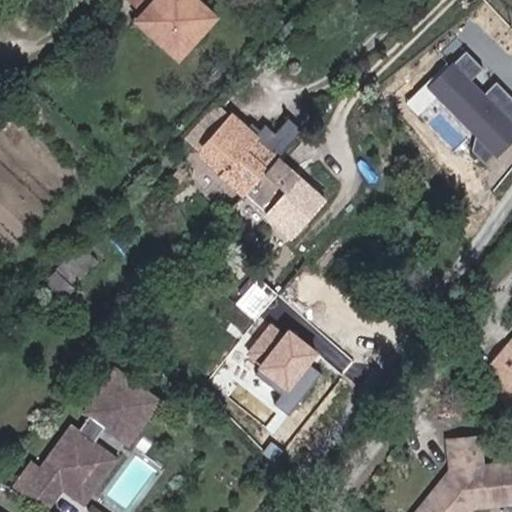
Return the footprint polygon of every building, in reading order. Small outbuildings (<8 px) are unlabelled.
[(185,62),(224,18),(204,0),(160,0),(141,23),(185,62)] [(463,48),(425,86),(499,158),(511,144),(511,96),(495,80),(485,91),(472,78),(482,67),(463,48)] [(284,151),(259,130),(238,111),(204,149),(250,189),(293,227),(327,190),(284,151)] [(93,265),(75,248),(46,277),(64,294),(93,265)] [(238,304),(257,316),(272,292),(252,280),(238,304)] [(244,350),(267,370),(296,334),(275,316),(244,350)] [(258,380),(261,383),(301,338),(296,334),(267,370),(258,380)] [(301,338),(261,383),(283,402),(324,358),(301,338)] [(511,341),(510,340),(484,374),(511,396),(511,341)] [(87,511),(92,511),(121,471),(115,466),(150,415),(142,409),(107,385),(78,428),(90,436),(84,445),(78,440),(47,484),(30,509),(34,511),(61,511),(70,499),(87,511)] [(480,439),(449,442),(453,479),(447,487),(440,487),(419,511),(469,511),(473,509),(511,504),(511,465),(483,469),(480,439)]
